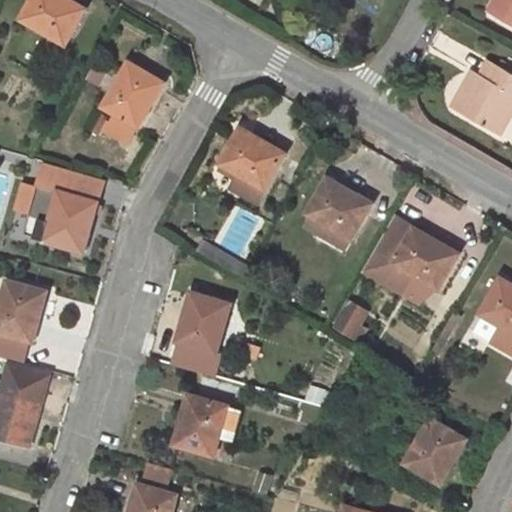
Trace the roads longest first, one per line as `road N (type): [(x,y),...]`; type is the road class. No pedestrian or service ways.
road 1 (residential): [(57,511),(144,205),(237,37)]
road 2 (unclassified): [(511,194),(364,109)]
road 3 (unclassified): [(364,109),(237,37)]
road 4 (residential): [(364,109),(425,0)]
